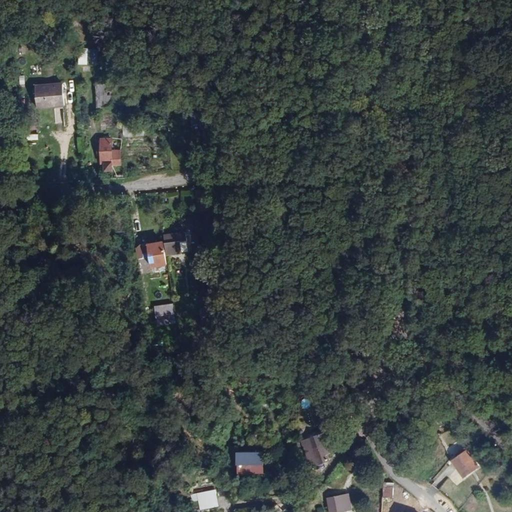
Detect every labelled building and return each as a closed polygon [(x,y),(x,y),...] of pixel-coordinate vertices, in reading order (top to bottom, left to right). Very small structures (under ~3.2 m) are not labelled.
[(109,48),(107,63),(115,64),(117,49),(109,48)] [(54,59),(53,81),(82,82),(83,60),(54,59)] [(36,107),(64,107),(64,82),(36,82),(36,107)] [(97,84),(96,106),(108,106),(109,84),(97,84)] [(118,95),(116,105),(133,106),(133,96),(118,95)] [(209,111),(206,133),(223,135),(226,114),(209,111)] [(113,135),(112,148),(124,148),(125,136),(113,135)] [(124,148),(112,148),(111,159),(114,159),(114,167),(121,167),(122,162),(131,162),(132,148),(124,148)] [(206,200),(206,220),(217,220),(217,211),(214,211),(214,200),(206,200)] [(163,236),(163,256),(179,255),(179,244),(186,244),(186,236),(163,236)] [(145,244),(145,267),(161,267),(160,243),(145,244)] [(174,303),(155,305),(157,325),(176,323),(174,303)] [(302,398),(301,406),(308,408),(310,400),(302,398)] [(225,415),(226,453),(237,452),(238,473),(264,472),(263,451),(248,452),(247,436),(233,436),(232,415),(225,415)] [(331,441),(305,451),(311,466),(328,460),(327,454),(334,451),(331,441)] [(452,461),(464,477),(478,467),(467,451),(452,461)] [(510,477),(505,466),(491,472),(493,478),(502,474),(505,480),(510,477)] [(394,483),(385,483),(385,498),(394,498),(394,483)] [(199,500),(193,502),(195,508),(201,507),(201,509),(219,505),(216,490),(198,494),(199,500)] [(349,494),(327,499),(329,511),(337,511),(352,509),(349,494)]
